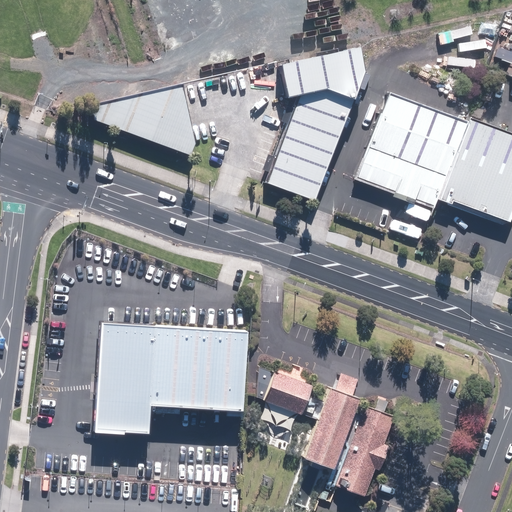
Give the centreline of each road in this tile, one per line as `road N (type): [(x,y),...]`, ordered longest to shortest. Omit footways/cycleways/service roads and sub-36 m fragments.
road 1 (secondary): [(26,158),(511,335)]
road 2 (track): [(26,158),(31,126),(67,73),(179,62),(191,37),(186,0)]
road 3 (unclassified): [(0,376),(26,158)]
